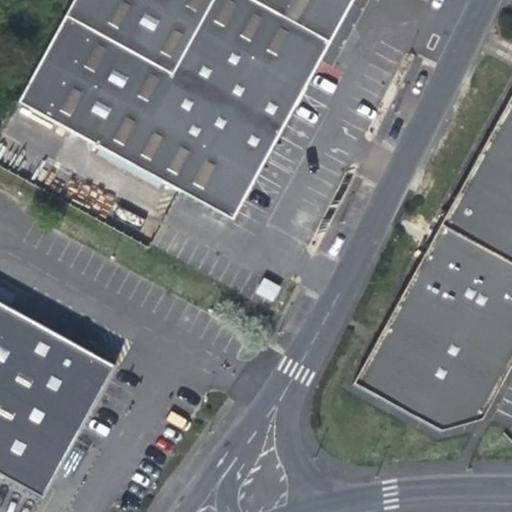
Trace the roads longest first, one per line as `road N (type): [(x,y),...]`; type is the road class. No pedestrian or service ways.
road 1 (residential): [(291,382),(483,0)]
road 2 (residential): [(318,507),(511,485)]
road 3 (residential): [(318,507),(288,446),(291,382)]
